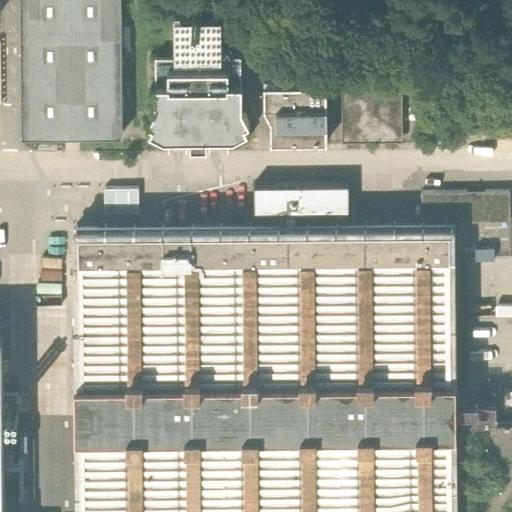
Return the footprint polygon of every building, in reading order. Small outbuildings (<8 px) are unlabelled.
[(121,0),(21,0),(23,107),(122,106),(121,0)] [(173,0),(174,31),(155,31),(156,84),(145,103),(164,114),(231,112),(252,102),(242,82),(242,30),(222,31),(221,0),(173,0)] [(404,55),(342,56),(343,114),(404,113),(404,55)] [(328,56),(265,57),(266,79),(272,92),(272,115),(329,114),(328,56)] [(350,154),(256,155),(256,182),(282,181),(282,194),(298,193),(298,181),(350,181),(350,167),(350,154)] [(510,162),(423,163),(423,187),(445,186),(445,192),(456,192),(511,191),(510,162)] [(458,511),(459,511),(458,398),(458,346),(456,192),(445,192),(298,193),(282,194),(77,195),(78,349),(78,401),(79,511),(458,511)] [(6,300),(0,299),(0,511),(7,511),(6,385),(32,385),(32,364),(6,364),(6,300)]
